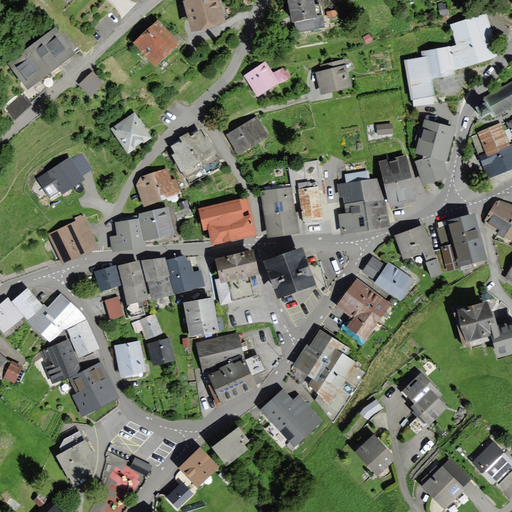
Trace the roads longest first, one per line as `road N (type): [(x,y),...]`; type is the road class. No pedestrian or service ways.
road 1 (residential): [(200,437),(133,410),(86,311),(57,273)]
road 2 (residential): [(156,0),(0,145)]
road 3 (residential): [(102,260),(133,178),(198,108)]
road 4 (residential): [(452,208),(465,122),(511,49)]
road 5 (residential): [(102,260),(254,245)]
road 6 (residential): [(198,108),(250,195),(262,244)]
road 7 (residential): [(200,437),(264,389),(296,348)]
road 8 (residential): [(296,348),(361,254),(363,237)]
road 9 (residential): [(198,108),(229,74),(265,0)]
road 10 (residential): [(418,511),(397,455),(400,395)]
